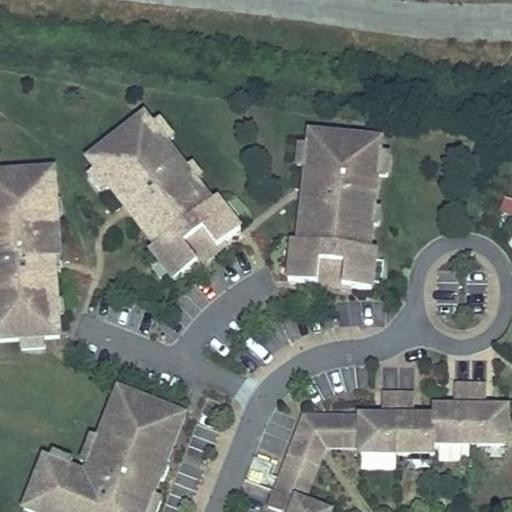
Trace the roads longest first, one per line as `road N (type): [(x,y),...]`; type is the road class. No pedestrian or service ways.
road 1 (residential): [(218,511),(261,401),(296,362),(376,344),(423,321)]
road 2 (residential): [(423,321),(458,339),(498,328),(511,288),(487,246),(446,240),(420,269),(415,297)]
